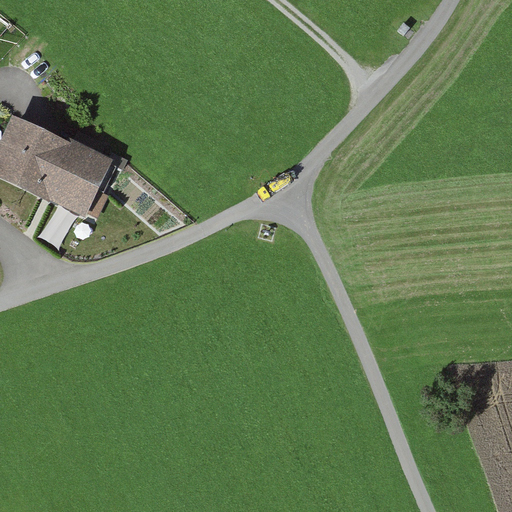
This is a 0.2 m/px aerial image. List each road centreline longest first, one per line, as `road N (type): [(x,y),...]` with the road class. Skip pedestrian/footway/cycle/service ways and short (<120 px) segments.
road 1 (unclassified): [(284,199),(317,242),(431,511)]
road 2 (unclassified): [(0,307),(186,243),(284,199)]
road 3 (unclassified): [(284,199),(441,28),(455,0)]
road 4 (track): [(269,0),(381,96)]
